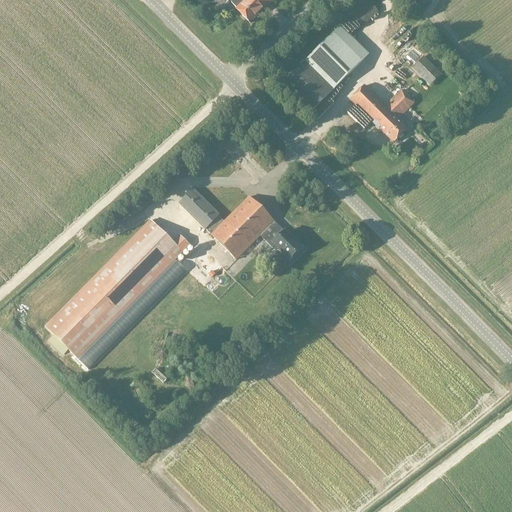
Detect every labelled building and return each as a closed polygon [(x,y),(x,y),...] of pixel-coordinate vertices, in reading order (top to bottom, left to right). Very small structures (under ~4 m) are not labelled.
[(236,8),(235,9),(249,23),(272,0),(232,0),(230,2),(236,8)] [(360,28),(378,11),(369,2),(351,19),(360,28)] [(304,63),(282,84),(311,113),(361,62),(334,35),(305,64),(304,63)] [(429,86),(441,74),(423,56),(411,68),(429,86)] [(364,86),(350,100),(393,143),(407,129),(397,119),(413,103),(401,91),(385,107),(364,86)] [(193,189),(178,204),(204,230),(205,229),(235,260),(264,230),(271,224),(273,222),(248,197),(223,222),(217,216),(219,215),(193,189)] [(150,220),(44,326),(76,358),(189,245),(179,235),(172,242),(150,220)] [(300,249),(283,232),(272,243),(278,249),(277,250),(283,256),(284,255),(289,260),(300,249)]
